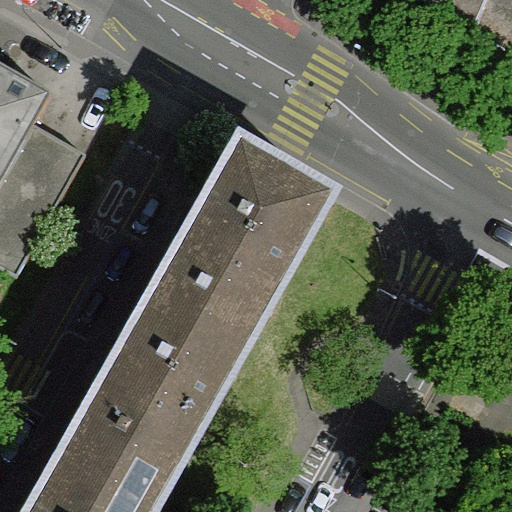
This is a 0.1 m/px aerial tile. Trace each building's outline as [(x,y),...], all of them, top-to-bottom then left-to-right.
[(478,45),(483,33),(497,0),(415,0),(440,23),(478,45)] [(511,0),(497,0),(483,33),(511,49),(511,0)] [(0,74),(0,192),(35,129),(50,103),(0,74)] [(88,157),(35,129),(0,192),(0,269),(19,280),(88,157)] [(161,294),(252,343),(332,200),(243,151),(161,294)] [(65,463),(152,511),(155,511),(252,343),(161,294),(65,463)] [(37,511),(152,511),(65,463),(37,511)]
